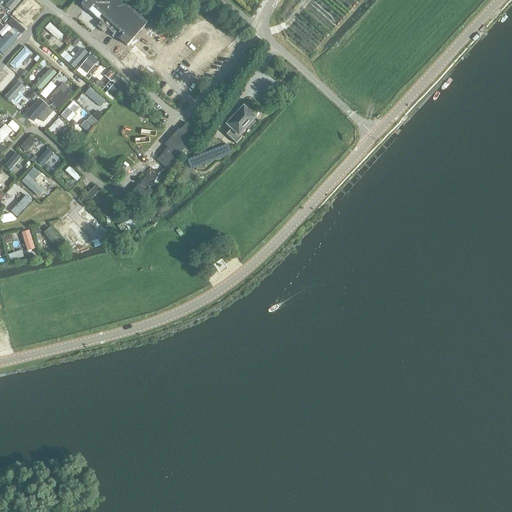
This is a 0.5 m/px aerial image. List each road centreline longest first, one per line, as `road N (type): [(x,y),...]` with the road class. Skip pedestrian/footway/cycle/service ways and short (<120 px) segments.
road 1 (tertiary): [(0,362),(133,329),(214,293),(286,232),(374,135)]
road 2 (unclassified): [(374,135),(257,28),(272,0)]
road 3 (tertiary): [(374,135),(499,0)]
